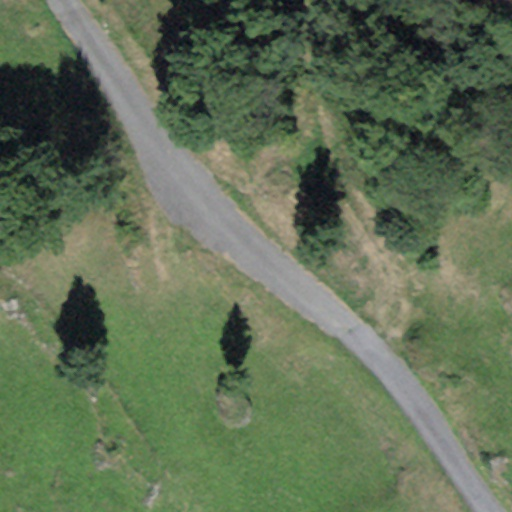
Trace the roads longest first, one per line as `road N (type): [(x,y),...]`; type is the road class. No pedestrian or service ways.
road 1 (unclassified): [(67,0),(204,207),(387,359),(493,511)]
road 2 (track): [(387,359),(393,308),(328,161),(303,0)]
